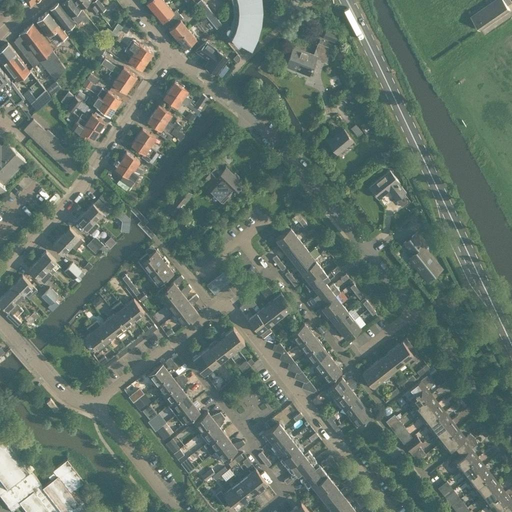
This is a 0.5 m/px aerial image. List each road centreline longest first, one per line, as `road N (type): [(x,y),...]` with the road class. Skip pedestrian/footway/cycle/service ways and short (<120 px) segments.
road 1 (primary): [(511,337),(350,0)]
road 2 (residential): [(417,307),(268,134),(170,48)]
road 3 (residential): [(399,511),(227,297)]
road 4 (residential): [(257,511),(287,488),(173,339)]
road 5 (residential): [(170,48),(77,186)]
road 6 (residential): [(511,429),(417,307)]
road 7 (residential): [(183,511),(96,399)]
road 8 (residential): [(96,399),(61,385),(0,314)]
road 9 (residential): [(458,511),(377,411)]
